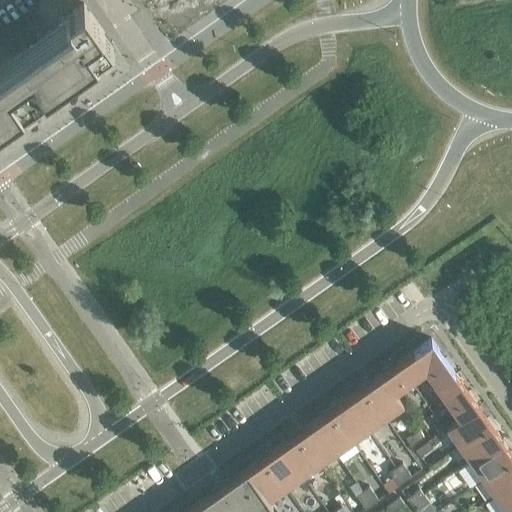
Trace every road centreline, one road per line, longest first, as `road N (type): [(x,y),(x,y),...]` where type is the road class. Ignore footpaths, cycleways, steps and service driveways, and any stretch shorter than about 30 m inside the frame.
road 1 (secondary): [(103,438),(421,213),(481,115)]
road 2 (residential): [(140,511),(423,312)]
road 3 (secondary): [(406,6),(301,32),(183,110)]
road 4 (secondary): [(183,110),(0,239)]
road 5 (secondary): [(103,438),(93,406),(0,277)]
road 6 (secondary): [(406,6),(409,34),(435,84),(481,115)]
road 7 (residential): [(511,406),(449,316),(423,312)]
road 8 (residential): [(106,0),(183,110)]
